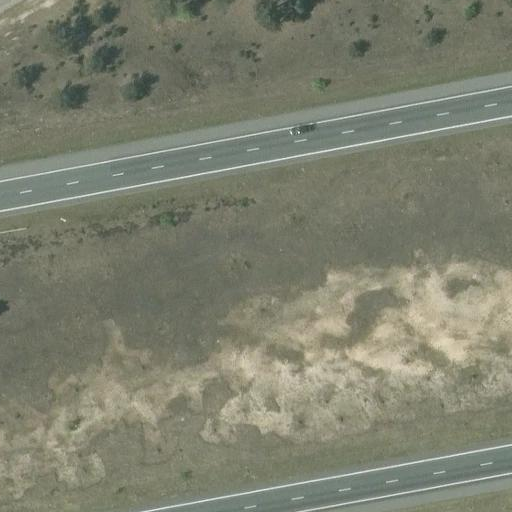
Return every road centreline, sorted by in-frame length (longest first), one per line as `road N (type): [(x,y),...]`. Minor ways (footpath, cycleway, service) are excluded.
road 1 (motorway): [(511,102),(0,196)]
road 2 (motorway): [(221,511),(511,458)]
